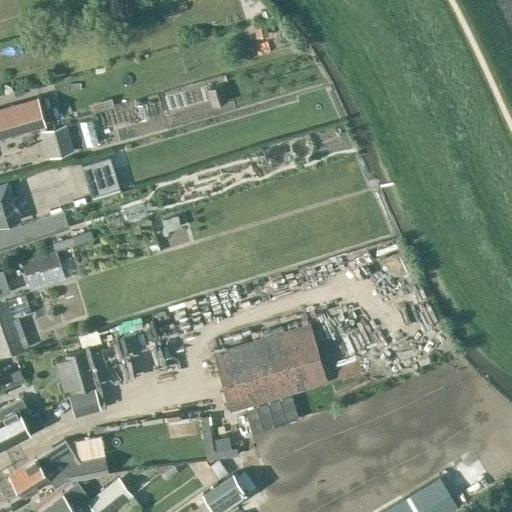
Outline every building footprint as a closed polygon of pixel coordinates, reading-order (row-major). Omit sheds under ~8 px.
[(38,97),(0,108),(0,135),(26,128),(45,122),(38,97)] [(66,126),(63,126),(42,132),(49,159),(72,152),(66,126)] [(112,146),(82,155),(88,176),(101,173),(103,181),(120,176),(112,146)] [(360,152),(153,204),(161,236),(368,184),(360,152)] [(8,181),(0,182),(0,225),(19,220),(8,181)] [(38,215),(15,222),(18,234),(41,226),(38,215)] [(57,253),(22,265),(30,290),(66,279),(57,253)] [(12,320),(6,302),(0,303),(0,356),(28,346),(18,318),(12,320)] [(142,308),(124,314),(127,323),(145,318),(142,308)] [(85,323),(88,335),(110,330),(107,318),(85,323)] [(309,324),(214,353),(231,410),(327,382),(309,324)] [(82,343),(56,352),(66,382),(92,373),(82,343)] [(124,399),(119,382),(68,396),(74,417),(113,406),(112,402),(124,399)] [(0,419),(0,447),(30,433),(25,424),(39,417),(33,404),(14,413),(9,403),(0,407),(0,412),(3,418),(0,419)] [(172,429),(192,428),(191,418),(172,419),(172,429)] [(218,448),(241,447),(240,438),(218,440),(218,448)] [(45,471),(62,461),(53,446),(9,474),(23,495),(49,479),(45,471)] [(222,449),(211,454),(218,468),(229,463),(222,449)] [(70,480),(108,472),(105,456),(66,464),(70,480)] [(232,473),(202,494),(215,511),(221,511),(247,494),(232,473)] [(440,474),(376,511),(443,511),(458,503),(440,474)] [(118,477),(87,502),(94,511),(110,511),(132,494),(118,477)] [(37,511),(77,511),(74,507),(85,498),(74,484),(63,492),(62,492),(37,511)] [(133,495),(119,506),(123,511),(135,511),(142,507),(133,495)]
